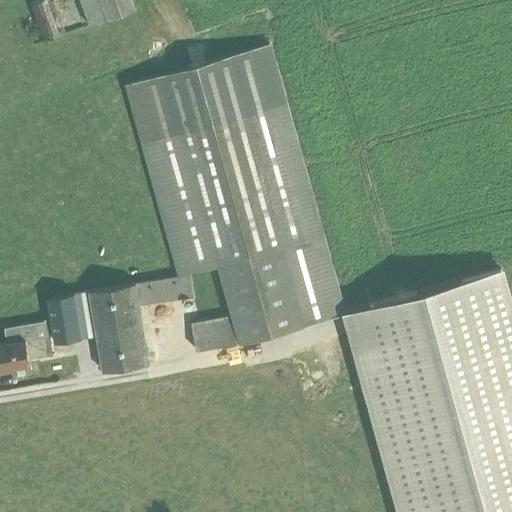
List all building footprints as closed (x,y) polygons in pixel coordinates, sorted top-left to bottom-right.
[(51,0),(34,0),(29,2),(36,22),(43,40),(52,36),(50,32),(62,28),(51,0)] [(96,0),(79,0),(88,24),(103,19),(96,0)] [(285,101),(143,141),(180,274),(219,265),(233,314),(191,322),(196,350),(238,342),(344,313),(285,101)] [(511,511),(511,314),(499,268),(344,311),(344,313),(350,334),(400,511),(511,511)] [(93,310),(103,371),(149,364),(139,304),(194,296),(190,273),(75,293),(78,313),(93,310)] [(75,293),(49,297),(52,316),(56,342),(82,338),(78,313),(75,293)] [(7,342),(0,343),(0,370),(12,369),(13,373),(32,370),(30,358),(53,354),(47,320),(45,320),(5,327),(7,340),(7,342)]
